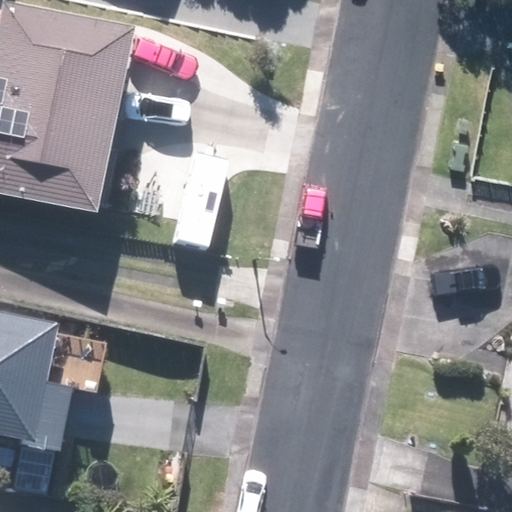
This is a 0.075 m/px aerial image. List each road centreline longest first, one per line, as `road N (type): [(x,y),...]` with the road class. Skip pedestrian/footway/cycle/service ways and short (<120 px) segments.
road 1 (residential): [(304,511),(397,0)]
road 2 (unknown): [(273,306),(0,251)]
